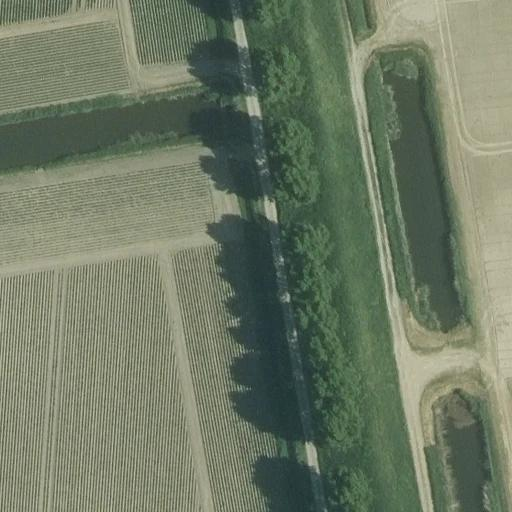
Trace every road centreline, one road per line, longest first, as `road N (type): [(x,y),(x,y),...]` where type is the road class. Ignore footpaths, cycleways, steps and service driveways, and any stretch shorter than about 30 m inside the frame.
road 1 (unclassified): [(323,511),(235,0)]
road 2 (track): [(430,511),(354,89),(358,57),(387,31)]
